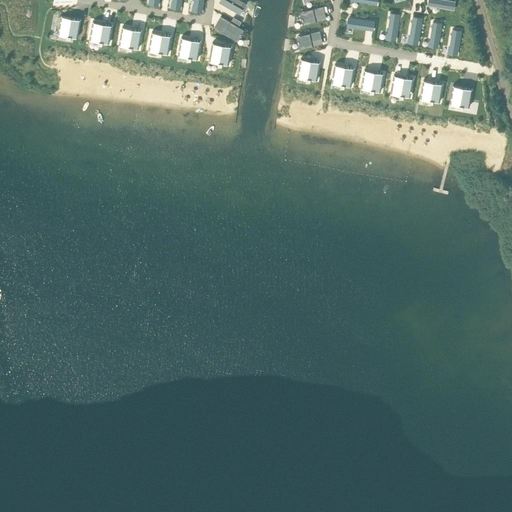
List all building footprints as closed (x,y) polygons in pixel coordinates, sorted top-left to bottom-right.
[(171,1),(170,7),(180,9),(181,0),(172,0),(172,2),(171,1)] [(193,5),(192,10),(202,12),(203,0),(194,0),(194,5),(193,5)] [(241,0),(220,0),(219,2),(239,14),(246,3),(241,0)] [(452,0),(428,0),(428,5),(454,9),(455,0),(452,0)] [(323,6),(300,11),(303,24),(326,19),(323,6)] [(386,33),(385,38),(396,40),(400,14),(390,12),(387,33),(386,33)] [(61,15),(58,32),(67,34),(67,36),(70,37),(71,35),(78,36),(81,19),(61,15)] [(221,16),(214,27),(237,40),(244,29),(221,16)] [(231,21),(239,25),(241,21),(234,16),(231,21)] [(348,16),(346,27),(352,28),(352,27),(373,30),(374,21),(348,16)] [(408,36),(407,42),(418,44),(422,17),(412,16),(409,36),(408,36)] [(93,21),(90,38),(99,40),(98,42),(102,43),(102,40),(109,41),(112,25),(93,21)] [(429,40),(428,46),(438,47),(442,23),(433,21),(430,40),(429,40)] [(122,26),(119,43),(128,45),(128,47),(132,48),(132,46),(139,47),(142,30),(122,26)] [(448,47),(447,53),(458,55),(461,30),(452,29),(449,47),(448,47)] [(319,30),(296,36),(300,49),(323,43),(319,30)] [(152,32),(149,48),(158,50),(157,52),(161,53),(161,51),(168,52),(171,35),(152,32)] [(181,37),(178,54),(187,55),(187,58),(191,58),(191,56),(198,57),(201,40),(181,37)] [(212,42),(209,59),(218,61),(218,63),(221,64),(222,62),(229,63),(232,46),(212,42)] [(300,58),(297,75),(306,77),(306,79),(310,80),(310,77),(317,78),(320,62),(300,58)] [(334,64),(331,81),(340,82),(340,85),(344,86),(344,83),(351,84),(354,68),(334,64)] [(364,69),(361,86),(370,88),(370,90),(373,91),(374,88),(381,90),(384,73),(364,69)] [(393,74),(390,91),(399,93),(399,95),(403,96),(403,94),(410,95),(413,78),(393,74)] [(423,80),(420,97),(429,98),(429,101),(432,101),(433,99),(440,100),(443,83),(423,80)] [(452,85),(450,102),(459,103),(458,106),(462,106),(462,104),(469,105),(472,88),(452,85)]
